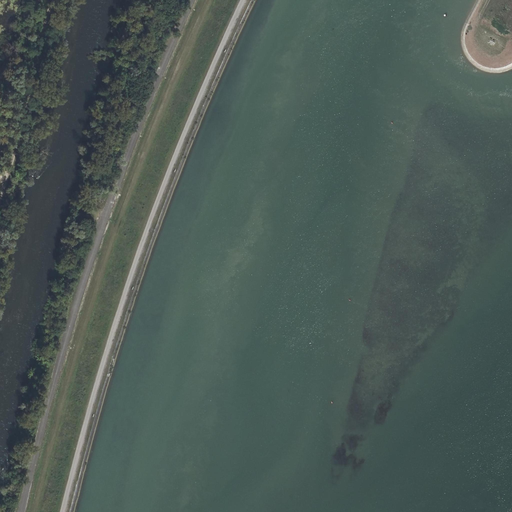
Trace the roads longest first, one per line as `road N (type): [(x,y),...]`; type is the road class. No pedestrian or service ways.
road 1 (track): [(241,0),(124,292),(60,511)]
road 2 (track): [(36,511),(87,315),(214,0)]
road 3 (track): [(108,204),(86,202),(152,0)]
road 4 (track): [(53,0),(0,193)]
